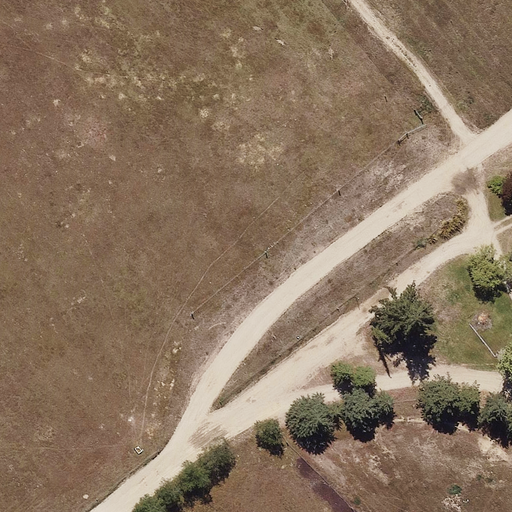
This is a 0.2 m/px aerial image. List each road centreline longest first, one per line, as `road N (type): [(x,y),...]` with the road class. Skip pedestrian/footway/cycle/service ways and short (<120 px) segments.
road 1 (track): [(249,401),(452,230),(471,133),(361,0)]
road 2 (track): [(186,433),(248,320),(329,241),(511,102)]
